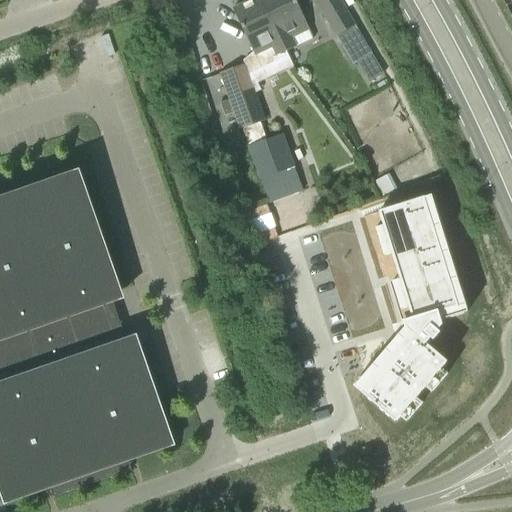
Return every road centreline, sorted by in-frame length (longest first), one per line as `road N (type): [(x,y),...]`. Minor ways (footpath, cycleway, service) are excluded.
road 1 (residential): [(282,511),(274,487),(338,417),(284,249)]
road 2 (primary): [(405,0),(455,88),(511,218)]
road 3 (primary): [(511,139),(440,0)]
